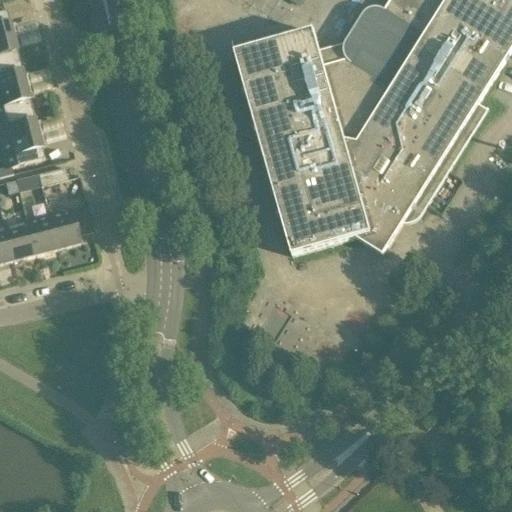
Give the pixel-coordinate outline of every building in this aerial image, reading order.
[(421,220),(422,219),(489,113),(480,106),(511,54),(511,0),(392,0),(385,12),(382,10),(380,10),(377,9),(374,10),(371,10),(369,11),(366,13),(364,15),(363,17),(345,46),(320,53),(315,34),(236,56),(293,259),(357,241),(384,258),(404,226),(406,227),(410,226),(413,225),(416,224),(419,222),(421,220)] [(0,3),(0,42),(18,38),(16,30),(10,32),(9,26),(6,14),(4,15),(1,3),(0,3)] [(14,47),(20,45),(18,38),(0,42),(0,68),(18,64),(16,52),(14,47)] [(23,81),(21,75),(18,64),(0,68),(0,94),(31,87),(29,79),(23,81)] [(0,120),(31,113),(28,101),(27,96),(32,94),(31,87),(0,94),(0,120)] [(35,130),(34,124),(31,113),(0,120),(0,146),(43,135),(41,128),(35,130)] [(0,179),(12,177),(10,171),(44,162),(41,150),(39,144),(45,143),(43,135),(0,146),(0,150),(5,169),(0,170),(0,179)] [(68,183),(65,170),(38,177),(41,190),(68,183)] [(26,188),(24,181),(16,183),(18,191),(26,188)] [(7,185),(9,193),(18,191),(16,183),(7,185)] [(48,218),(57,253),(80,247),(71,212),(48,218)] [(26,224),(35,258),(57,253),(48,218),(26,224)] [(4,229),(13,264),(35,258),(26,224),(4,229)] [(0,267),(13,264),(4,229),(0,230),(0,267)]
